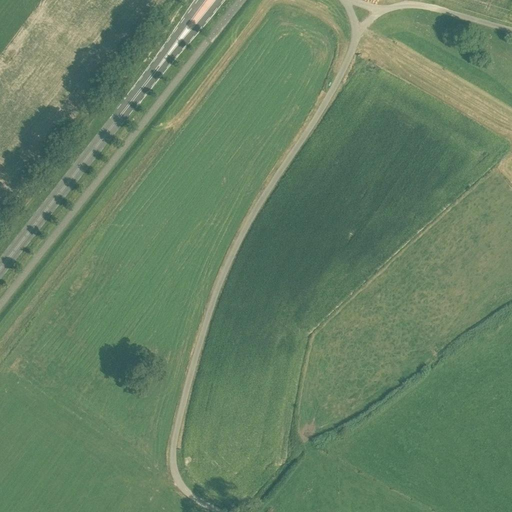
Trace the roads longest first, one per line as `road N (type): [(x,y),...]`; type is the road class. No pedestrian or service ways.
road 1 (primary): [(0,268),(174,45)]
road 2 (track): [(511,116),(357,31)]
